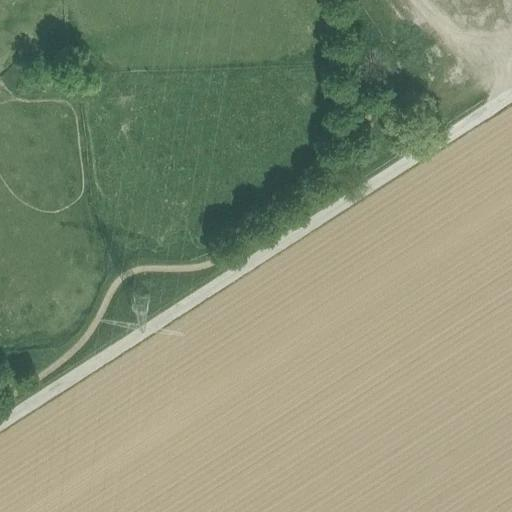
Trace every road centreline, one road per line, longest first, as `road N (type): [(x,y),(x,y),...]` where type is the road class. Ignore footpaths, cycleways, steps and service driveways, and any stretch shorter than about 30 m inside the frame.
road 1 (track): [(345,0),(347,145),(322,197),(214,267),(143,266),(108,281),(77,348),(0,406)]
road 2 (track): [(511,94),(0,425)]
